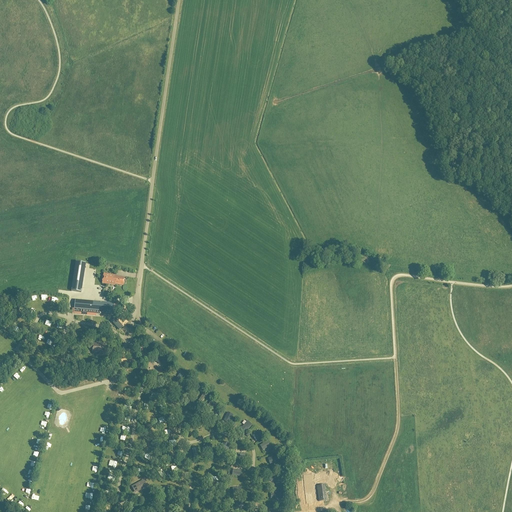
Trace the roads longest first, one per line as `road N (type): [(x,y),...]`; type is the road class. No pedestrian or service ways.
road 1 (unclassified): [(129,339),(178,0)]
road 2 (track): [(126,342),(107,327),(50,312),(15,349),(62,393),(113,380),(123,360)]
road 3 (track): [(396,357),(397,431),(373,493),(340,503),(341,511)]
road 4 (track): [(146,373),(119,476),(119,511)]
road 5 (track): [(181,443),(220,433),(243,438),(252,447),(256,511)]
